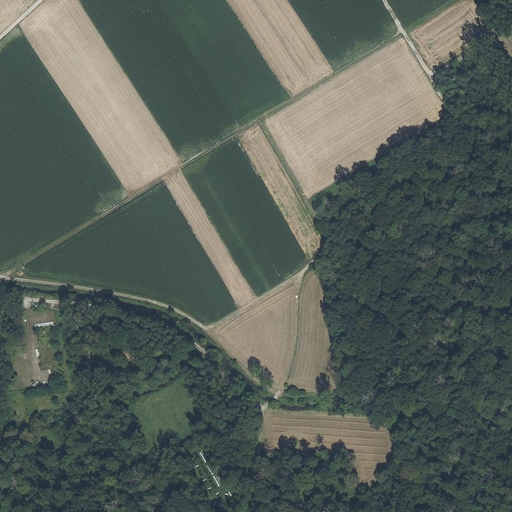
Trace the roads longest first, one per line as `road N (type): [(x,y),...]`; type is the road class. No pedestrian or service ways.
road 1 (track): [(387,0),(452,119),(316,218),(327,245),(301,274),(206,328)]
road 2 (track): [(0,277),(169,307),(206,328),(276,392),(291,356),(301,274)]
road 3 (track): [(316,218),(259,120),(0,277)]
road 4 (track): [(248,511),(262,407),(188,338),(142,315),(0,296)]
road 5 (track): [(259,120),(455,0)]
road 6 (track): [(276,392),(262,407),(279,412),(459,425)]
